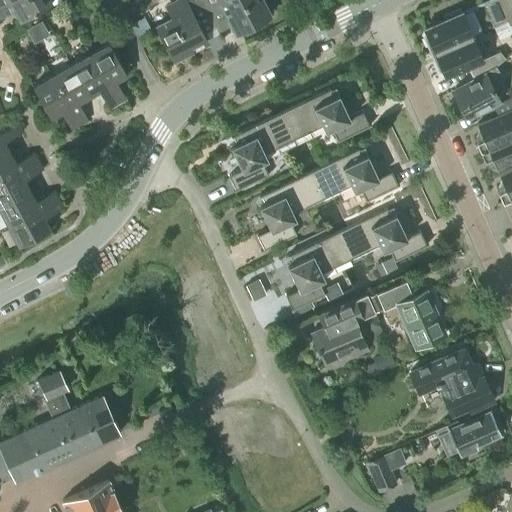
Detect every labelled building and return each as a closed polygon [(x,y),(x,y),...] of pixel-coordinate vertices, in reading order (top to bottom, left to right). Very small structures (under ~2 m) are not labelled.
[(9,0),(0,5),(0,17),(13,10),(19,20),(50,3),(52,5),(61,0),(9,0)] [(200,28),(213,21),(201,0),(178,0),(166,6),(172,17),(155,25),(171,56),(205,38),(200,28)] [(213,21),(218,31),(229,25),(232,31),(234,29),(236,32),(267,16),(258,0),(201,0),(213,21)] [(486,0),(482,2),(492,26),(506,20),(497,0),(486,0)] [(511,0),(497,0),(506,20),(511,32),(511,31),(511,0)] [(471,35),(459,8),(443,15),(445,18),(424,27),(434,51),(471,35)] [(504,57),(499,51),(481,58),(471,35),(434,51),(445,75),(467,65),(474,77),(495,66),(504,57)] [(89,53),(117,103),(126,98),(116,79),(126,74),(109,43),(89,53)] [(109,108),(117,103),(89,53),(71,64),(88,95),(98,89),(109,108)] [(78,101),(88,95),(71,64),(52,75),(79,124),(88,119),(78,101)] [(452,92),(466,118),(484,108),(486,110),(492,106),(496,115),(511,107),(511,96),(511,95),(500,101),(490,85),(497,81),(495,77),(500,74),(495,66),(474,77),(475,79),(452,92)] [(70,129),(79,124),(52,75),(32,86),(50,117),(60,111),(70,129)] [(293,138),(302,134),(321,124),(324,130),(330,127),(336,140),(370,124),(370,123),(368,123),(362,110),(349,116),(338,93),(333,95),(329,87),(280,111),(293,138)] [(481,152),(511,138),(511,107),(477,123),(480,131),(478,134),(474,137),(481,152)] [(264,152),(293,138),(280,111),(230,135),(234,143),(230,145),(241,168),(228,175),(234,188),(233,189),(233,190),(267,174),(261,161),(267,158),(264,152)] [(4,141),(23,131),(18,121),(0,130),(0,156),(10,151),(4,141)] [(511,169),(511,138),(481,152),(487,168),(493,166),(496,167),(499,175),(511,169)] [(321,198),(330,193),(350,184),(353,190),(359,187),(365,200),(399,183),(398,182),(397,183),(390,170),(377,176),(366,152),(362,154),(358,147),(308,171),(321,198)] [(0,180),(38,160),(33,151),(15,161),(10,151),(0,156),(0,180)] [(24,179),(43,169),(38,160),(0,180),(0,204),(30,189),(24,179)] [(510,199),(510,200),(511,199),(511,169),(499,175),(502,182),(501,185),(496,187),(503,202),(510,199)] [(292,211),(321,198),(308,171),(259,195),(262,202),(258,204),(269,228),(256,234),(263,247),(261,248),(262,249),(295,233),(289,220),(295,217),(292,211)] [(35,199),(30,189),(0,204),(0,211),(8,225),(58,198),(54,190),(35,199)] [(63,207),(58,198),(8,225),(18,245),(50,228),(44,217),(63,207)] [(350,257),(359,253),(378,243),(381,249),(387,246),(393,259),(427,243),(427,242),(425,242),(419,229),(406,235),(394,212),(390,214),(386,206),(337,230),(350,257)] [(321,271),(350,257),(337,230),(287,254),(291,262),(286,264),(298,287),(285,294),(291,307),(290,308),(290,309),(324,292),(318,280),(324,277),(321,271)] [(374,312),(375,312),(396,303),(414,346),(445,333),(426,289),(412,295),(405,280),(367,296),(374,312)] [(374,312),(367,296),(366,294),(330,309),(334,318),(324,323),(324,324),(309,331),(324,364),(350,353),(352,357),(369,350),(356,320),(374,312)] [(484,376),(479,379),(464,344),(407,369),(418,393),(437,385),(450,416),(467,409),(469,413),(495,401),(484,376)] [(389,352),(375,358),(379,369),(394,363),(389,352)] [(70,408),(62,390),(67,388),(59,370),(38,379),(46,396),(43,397),(51,416),(0,439),(0,446),(15,479),(119,432),(101,394),(70,408)] [(491,410),(448,429),(457,448),(459,453),(463,455),(475,449),(477,446),(476,444),(501,434),(495,420),(492,413),(491,410)] [(384,455),(367,462),(379,490),(396,483),(391,472),(406,466),(399,449),(384,455)] [(122,511),(108,479),(85,489),(94,511),(122,511)] [(67,511),(94,511),(85,489),(62,500),(67,511)]
